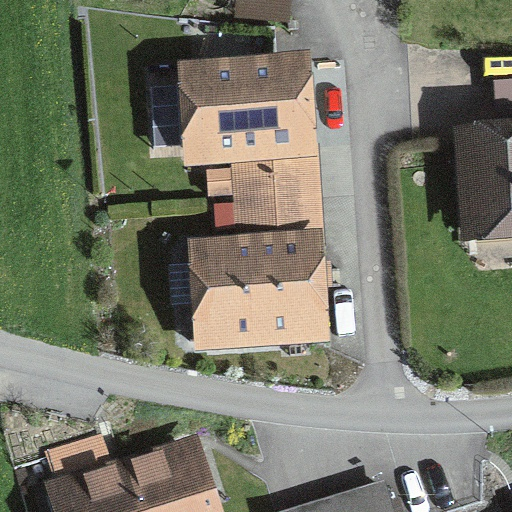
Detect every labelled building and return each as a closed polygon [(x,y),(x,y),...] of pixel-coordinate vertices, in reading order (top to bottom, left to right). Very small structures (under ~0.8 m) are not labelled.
[(235,203),(294,198),(291,149),(301,148),(296,71),(193,78),(198,155),(232,153),(235,203)] [(511,83),(495,85),(498,125),(511,124),(511,83)] [(511,133),(463,137),(469,233),(511,229),(511,133)] [(294,198),(235,203),(239,252),(203,255),(208,340),(313,333),(308,248),(297,248),(294,198)] [(209,511),(191,451),(124,472),(136,511),(209,511)] [(136,511),(124,472),(57,493),(62,511),(136,511)] [(388,511),(381,488),(329,504),(331,511),(388,511)]
